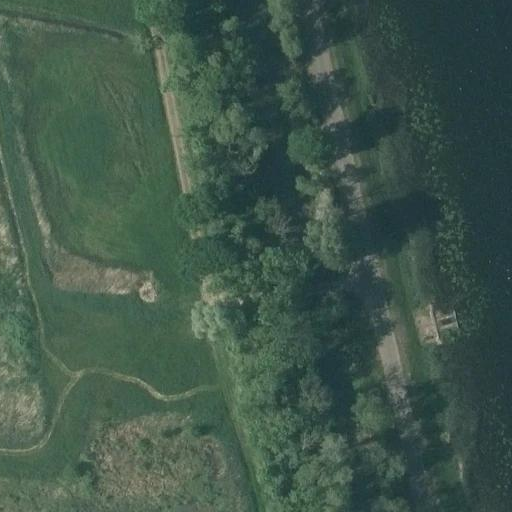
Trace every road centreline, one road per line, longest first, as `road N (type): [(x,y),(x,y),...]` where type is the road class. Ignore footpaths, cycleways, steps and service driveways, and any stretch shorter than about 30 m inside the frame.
road 1 (track): [(0,463),(41,455),(62,433),(59,334),(364,283)]
road 2 (track): [(0,158),(25,280),(59,334)]
